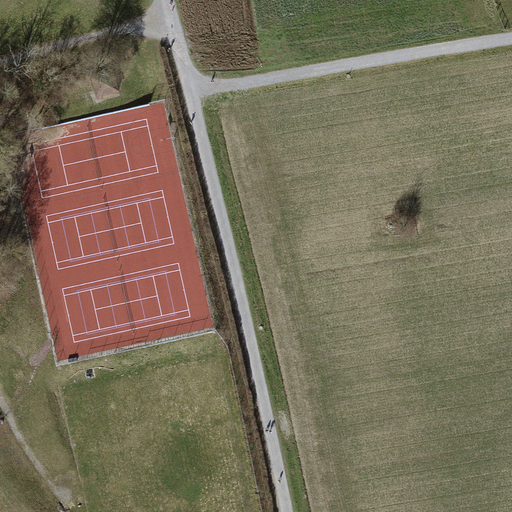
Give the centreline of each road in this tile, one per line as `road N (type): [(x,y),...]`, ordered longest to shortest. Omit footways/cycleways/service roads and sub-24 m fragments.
road 1 (track): [(286,511),(172,22)]
road 2 (track): [(172,22),(0,65)]
